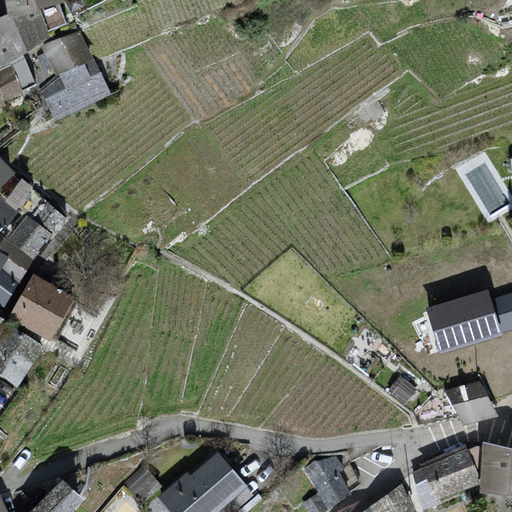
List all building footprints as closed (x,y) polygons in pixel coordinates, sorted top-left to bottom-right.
[(64,0),(3,0),(7,13),(10,11),(12,15),(40,7),(64,1),(64,0)] [(0,66),(50,36),(40,7),(12,15),(10,11),(7,13),(0,15),(0,66)] [(94,59),(80,30),(42,45),(56,74),(94,59)] [(111,93),(94,59),(56,74),(41,87),(55,120),(111,93)] [(22,91),(11,64),(0,69),(0,87),(7,100),(22,91)] [(4,122),(0,125),(0,140),(2,144),(14,133),(4,122)] [(0,155),(0,185),(14,170),(0,155)] [(0,231),(17,211),(0,197),(0,231)] [(68,219),(47,201),(33,219),(52,234),(54,236),(68,219)] [(52,234),(33,219),(27,214),(7,239),(33,259),(52,234)] [(20,282),(33,259),(7,239),(4,236),(0,242),(0,251),(8,256),(1,267),(20,282)] [(0,268),(1,267),(8,256),(0,251),(0,268)] [(0,308),(3,310),(20,282),(1,267),(0,268),(0,308)] [(51,340),(75,296),(33,273),(9,317),(51,340)] [(511,282),(430,304),(442,346),(511,327),(511,282)] [(0,374),(18,387),(43,344),(4,322),(0,329),(0,374)] [(406,404),(418,388),(404,377),(391,393),(406,404)] [(497,414),(480,380),(443,389),(463,425),(497,414)] [(511,494),(511,446),(482,440),(480,473),(479,483),(478,491),(511,494)] [(480,473),(464,443),(419,463),(421,466),(436,499),(439,498),(479,483),(480,473)] [(158,496),(172,511),(216,511),(247,486),(217,451),(190,474),(187,471),(158,496)] [(338,455),(304,468),(318,492),(328,508),(352,494),(340,471),(346,468),(338,455)] [(163,486),(145,465),(122,485),(140,506),(163,486)] [(436,499),(421,466),(412,471),(423,509),(442,502),(439,498),(436,499)] [(62,477),(26,511),(68,511),(83,498),(62,477)] [(408,511),(413,508),(403,482),(370,505),(374,511),(408,511)] [(309,511),(321,511),(328,508),(318,492),(303,502),(309,511)]
